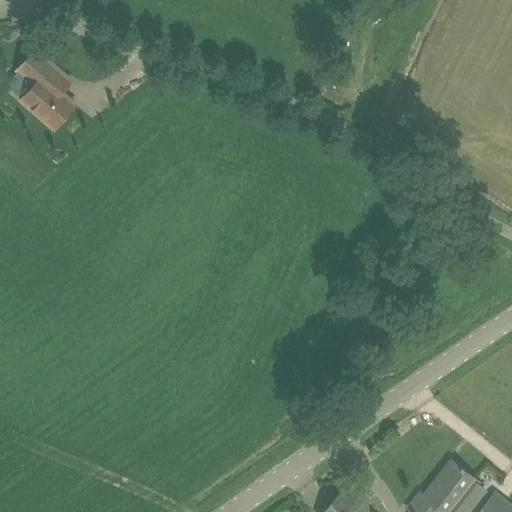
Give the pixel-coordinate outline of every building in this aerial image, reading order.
[(73,82),(56,68),(35,49),(18,70),(34,85),(21,100),(55,128),(76,104),(63,94),(73,82)] [(434,242),(441,238),(437,232),(430,236),(434,242)] [(465,511),(483,490),(484,489),(476,483),(477,481),(463,470),(464,469),(461,466),(459,467),(451,461),(423,496),(420,494),(408,508),(412,511),(410,511),(465,511)] [(343,490),(323,511),(367,511),(363,509),(365,507),(365,499),(359,494),(351,494),(349,496),(343,490)] [(511,511),(511,504),(495,490),(477,511),(511,511)]
